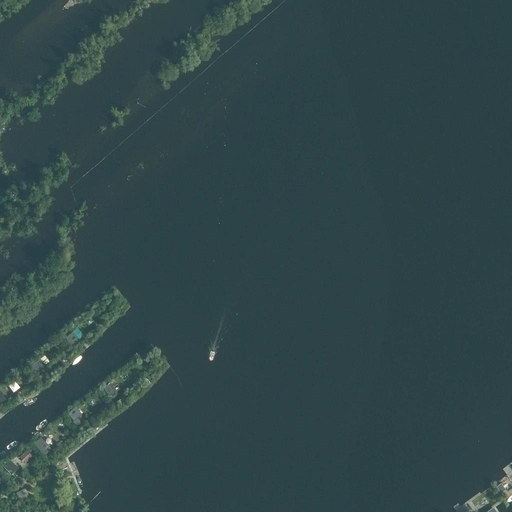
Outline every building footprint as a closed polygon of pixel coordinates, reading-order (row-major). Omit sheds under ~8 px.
[(72,333),(65,338),(72,346),(78,341),(72,333)] [(39,360),(31,366),(37,373),(44,367),(39,360)] [(110,383),(103,388),(109,397),(117,392),(110,383)] [(75,407),(68,414),(73,421),(73,422),(76,426),(81,422),(78,418),(82,415),(75,407)] [(41,438),(34,444),(44,456),(48,452),(45,448),(47,446),(41,438)] [(11,461),(4,468),(11,476),(18,469),(11,461)] [(497,487),(501,493),(505,490),(501,484),(497,487)] [(24,490),(16,494),(20,501),(28,497),(24,490)]
